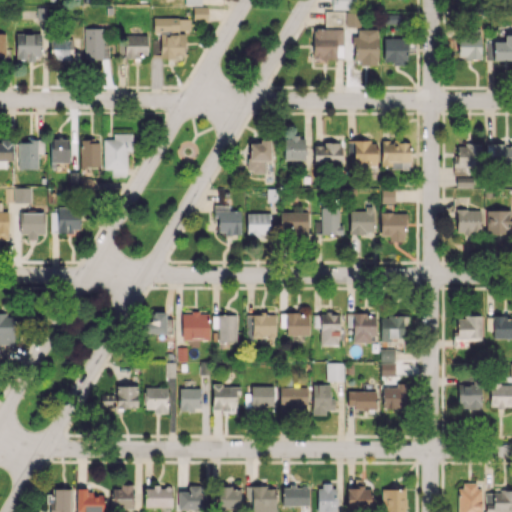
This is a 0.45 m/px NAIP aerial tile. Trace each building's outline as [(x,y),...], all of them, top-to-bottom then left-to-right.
[(349,0),(332,0),(331,8),(349,8),(349,0)] [(36,23),(43,23),(44,8),(36,7),(36,23)] [(193,20),(207,19),(207,7),(192,7),(193,20)] [(324,10),(324,27),(345,28),(345,11),(324,10)] [(359,26),(359,12),(346,12),(346,26),(359,26)] [(153,31),(190,31),(189,17),(152,17),(153,31)] [(84,28),(83,59),(102,59),(102,28),(84,28)] [(342,28),(312,29),(313,59),(342,58),(342,28)] [(353,64),(378,63),(377,28),(356,29),(356,36),(353,36),(353,64)] [(184,32),(160,32),(159,57),(183,57),(184,32)] [(41,33),(15,33),(15,60),(40,60),(41,33)] [(147,34),(123,35),(124,57),(147,56),(147,34)] [(511,35),(504,34),(504,41),(492,41),(492,60),(511,60),(511,35)] [(480,58),(480,35),(457,35),(457,59),(480,58)] [(49,59),(72,59),(72,39),(49,38),(49,59)] [(383,61),(393,61),(393,65),(406,65),(406,38),(382,38),(383,61)] [(103,138),(102,169),(111,169),(111,176),(125,176),(126,151),(131,151),(132,134),(113,133),(113,139),(103,138)] [(284,137),(283,159),(304,160),(305,137),(284,137)] [(68,162),(68,138),(51,138),(51,162),(68,162)] [(9,139),(0,139),(0,167),(10,167),(9,139)] [(99,139),(79,140),(79,166),(100,166),(99,139)] [(269,139),(259,139),(259,142),(248,142),(247,172),(265,172),(265,162),(268,162),(269,139)] [(353,164),(376,164),(377,141),(353,140),(353,164)] [(380,167),(408,168),(409,141),(381,141),(380,167)] [(37,142),(18,142),(17,168),(37,168),(37,142)] [(313,146),(314,165),(342,164),(341,142),(324,142),(324,146),(313,146)] [(480,168),(480,144),(453,143),(453,167),(480,168)] [(511,164),(511,144),(486,144),(486,164),(511,164)] [(31,187),(13,187),(13,202),(30,202),(31,187)] [(394,189),(380,189),(380,202),(394,202),(394,189)] [(8,211),(1,211),(1,202),(0,202),(0,239),(7,239),(8,211)] [(240,233),(241,211),(229,211),(229,204),(213,204),(213,214),(217,214),(217,233),(240,233)] [(349,210),(348,233),(372,233),(373,206),(364,206),(364,211),(349,210)] [(79,229),(79,208),(50,208),(50,232),(72,233),(72,229),(79,229)] [(455,232),(480,232),(480,209),(456,209),(455,232)] [(484,210),(484,234),(511,234),(511,209),(484,210)] [(320,234),(342,234),(342,224),(337,223),(337,210),(320,210),(320,234)] [(20,212),(20,236),(36,237),(37,234),(43,234),(44,213),(20,212)] [(246,235),(255,235),(254,240),(269,240),(269,213),(246,212),(246,235)] [(308,212),(280,212),(280,230),(307,230),(308,212)] [(379,235),(388,236),(388,241),(404,241),(405,213),(380,212),(379,235)] [(165,311),(150,311),(150,321),(144,321),(144,333),(165,333),(165,311)] [(198,339),(207,340),(209,312),(181,311),(180,343),(198,344),(198,339)] [(0,344),(14,344),(14,313),(0,313),(0,344)] [(308,314),(286,313),(285,334),(308,335),(308,314)] [(352,342),(373,342),(374,314),(346,313),(346,327),(352,327),(352,342)] [(236,341),(236,315),(212,314),(212,327),(218,327),(217,341),(236,341)] [(274,314),(251,315),(252,339),(275,338),(274,314)] [(319,345),(339,345),(339,314),(320,314),(319,345)] [(481,316),(457,315),(456,338),(481,338),(481,316)] [(511,338),(511,317),(486,316),(486,330),(492,330),(492,338),(511,338)] [(467,347),(467,339),(454,339),(454,346),(467,347)] [(186,360),(185,347),(176,347),(176,361),(186,360)] [(326,381),(343,380),(342,362),(325,363),(326,381)] [(380,375),(393,375),(393,363),(380,364),(380,375)] [(511,384),(489,383),(489,407),(511,407),(511,384)] [(311,414),(325,415),(325,410),(334,410),(334,397),(329,397),(329,384),(312,384),(311,414)] [(457,384),(457,408),(481,408),(481,384),(457,384)] [(137,385),(116,385),(116,393),(100,394),(100,407),(137,407),(137,385)] [(212,385),(211,409),(237,409),(237,385),(212,385)] [(273,385),(250,385),(249,397),(245,397),(244,406),(273,407),(273,385)] [(279,407),(307,408),(307,387),(279,386),(279,407)] [(167,413),(167,387),(144,387),(144,408),(153,409),(153,413),(167,413)] [(382,408),(404,408),(405,387),(382,387),(382,408)] [(200,388),(178,388),(179,410),(200,409),(200,388)] [(346,408),(375,409),(376,391),(347,390),(346,408)] [(347,509),(373,509),(373,488),(361,488),(361,479),(353,480),(354,487),(346,487),(347,509)] [(457,511),(479,511),(480,482),(458,482),(457,511)] [(274,511),(275,485),(252,484),(251,511),(274,511)] [(178,509),(205,509),(206,485),(188,485),(188,491),(178,491),(178,509)] [(240,486),(218,485),(217,509),(240,509),(240,486)] [(133,508),(133,486),(112,486),(111,508),(133,508)] [(172,507),(172,486),(144,486),(144,507),(172,507)] [(281,505),(308,505),(308,486),(282,486),(281,505)] [(324,511),(335,511),(336,487),(317,487),(316,511),(324,511)] [(103,511),(103,494),(90,494),(90,488),(76,488),(75,511),(103,511)] [(405,511),(405,489),(381,489),(381,511),(405,511)] [(69,511),(69,490),(47,490),(48,511),(69,511)] [(511,511),(511,491),(485,491),(484,511),(495,511),(511,511)]
